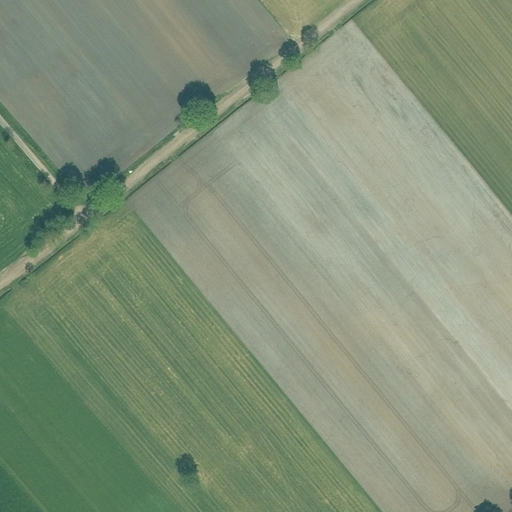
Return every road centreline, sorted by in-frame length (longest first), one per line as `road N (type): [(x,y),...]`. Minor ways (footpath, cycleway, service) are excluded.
road 1 (track): [(83,217),(360,0)]
road 2 (unclassified): [(57,240),(83,217),(0,120)]
